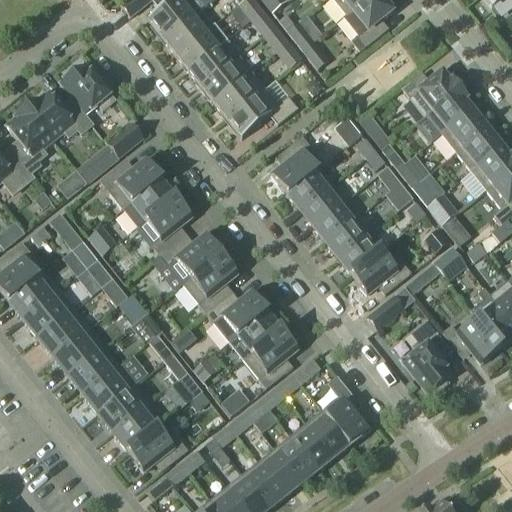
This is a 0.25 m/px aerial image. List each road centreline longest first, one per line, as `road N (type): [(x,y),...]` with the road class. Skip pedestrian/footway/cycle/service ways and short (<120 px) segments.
road 1 (residential): [(442,469),(332,340),(101,37),(79,25),(58,31),(0,81)]
road 2 (residential): [(119,511),(0,366)]
road 3 (residential): [(511,95),(437,0)]
